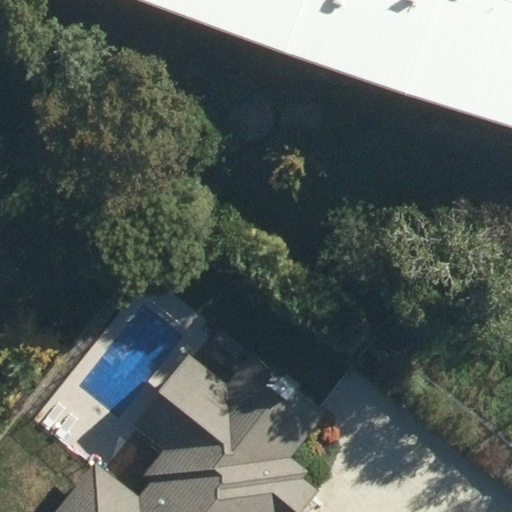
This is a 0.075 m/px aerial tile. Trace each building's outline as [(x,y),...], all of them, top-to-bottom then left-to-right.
[(511,0),(214,0),(511,100),(511,0)] [(183,107),(186,114),(191,120),(198,124),(205,125),(213,123),(220,119),(225,114),(228,106),(228,98),(225,91),(221,85),(214,81),(207,79),(200,79),(193,82),(188,87),(184,93),(182,99),(183,107)] [(238,119),(241,126),(246,132),(253,136),(261,137),(268,135),(275,131),(280,125),(283,118),(283,110),(280,103),(276,97),(269,93),(262,91),(255,91),(249,94),(243,98),(239,104),(237,111),(238,119)] [(285,124),(288,131),(293,137),(300,141),(308,142),(315,140),(322,137),(327,131),(330,123),(330,116),(328,108),(323,102),(316,98),(309,96),(302,97),(296,99),(290,104),(286,109),(285,116),(285,124)] [(110,456),(64,511),(313,511),(337,483),(321,470),(326,463),(307,449),(342,405),(266,345),(240,378),(202,348),(146,418),(177,443),(156,470),(164,477),(153,491),(110,456)]
